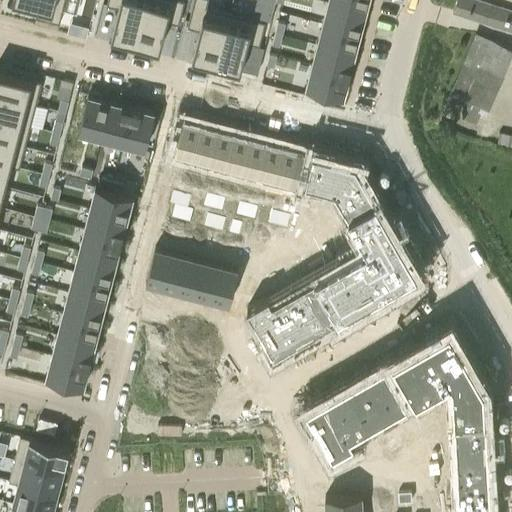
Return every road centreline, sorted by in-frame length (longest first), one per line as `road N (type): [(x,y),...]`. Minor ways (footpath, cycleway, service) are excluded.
road 1 (residential): [(281,391),(472,280)]
road 2 (residential): [(132,293),(184,83)]
road 3 (residential): [(387,134),(184,83)]
road 4 (residential): [(184,83),(0,37)]
road 5 (residential): [(281,391),(239,331),(132,293)]
road 6 (residential): [(387,134),(472,280)]
road 7 (residential): [(420,0),(387,134)]
road 8 (residential): [(101,417),(132,293)]
road 9 (residential): [(302,511),(299,451),(281,391)]
